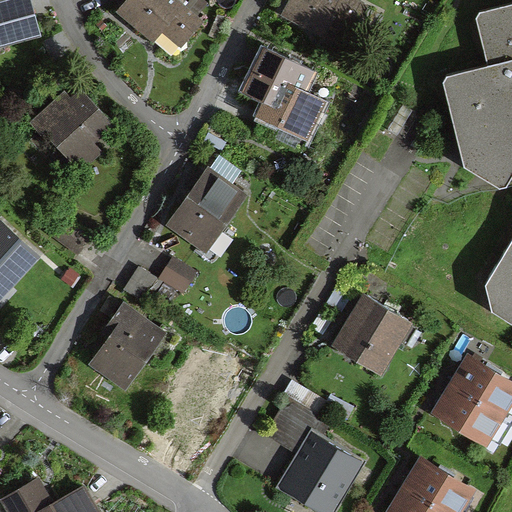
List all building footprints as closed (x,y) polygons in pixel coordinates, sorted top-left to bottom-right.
[(0,0),(0,36),(41,25),(33,0),(0,0)] [(202,19),(179,0),(120,0),(121,3),(117,8),(153,44),(164,32),(183,47),(202,19)] [(357,0),(292,0),(286,13),(324,34),(331,20),(354,33),(368,6),(357,0)] [(500,182),(507,181),(511,171),(511,0),(506,0),(481,6),(476,14),(488,59),(447,69),(443,77),(464,161),(500,182)] [(247,88),(266,98),(258,114),(307,138),(326,99),(305,89),(314,71),(266,48),(247,88)] [(58,96),(33,119),(80,171),(102,151),(93,141),(113,124),(82,90),(66,105),(58,96)] [(205,252),(248,194),(210,166),(167,225),(205,252)] [(90,237),(65,219),(54,235),(79,252),(90,237)] [(0,295),(36,254),(2,225),(0,226),(0,295)] [(511,241),(489,280),(493,306),(511,318),(511,241)] [(174,258),(161,275),(185,292),(197,275),(174,258)] [(413,320),(364,291),(334,343),(383,371),(413,320)] [(117,329),(92,363),(128,388),(167,333),(126,304),(111,325),(117,329)] [(511,404),(511,378),(469,351),(452,379),(507,413),(511,404)] [(507,413),(452,379),(433,408),(488,443),(507,413)] [(285,410),(271,435),(299,450),(312,424),(285,410)] [(335,511),(365,463),(313,431),(279,487),(320,511),(335,511)] [(461,511),(475,491),(420,456),(403,483),(448,511),(461,511)] [(38,480),(2,500),(9,511),(98,511),(85,487),(52,505),(38,480)] [(448,511),(403,483),(384,511),(448,511)]
